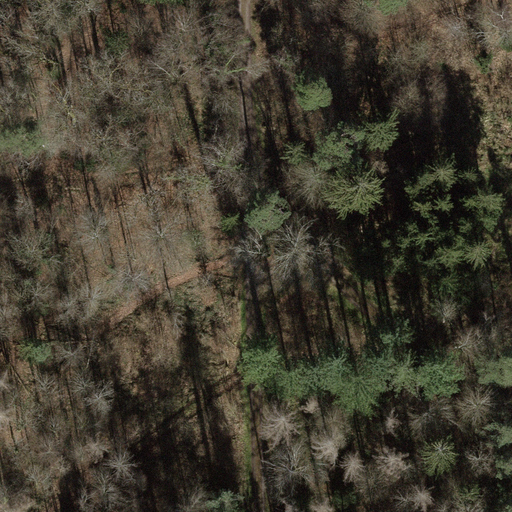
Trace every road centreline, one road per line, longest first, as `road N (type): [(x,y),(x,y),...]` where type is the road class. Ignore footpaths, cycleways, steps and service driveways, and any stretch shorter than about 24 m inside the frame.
road 1 (track): [(241,0),(262,511)]
road 2 (track): [(511,405),(422,350),(329,272),(244,159)]
